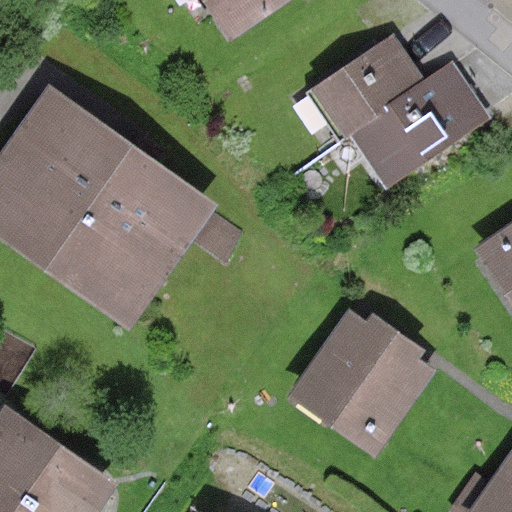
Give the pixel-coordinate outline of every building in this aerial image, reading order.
[(298,0),(197,0),(231,47),(298,0)] [(348,139),(353,136),(423,87),(394,46),(320,97),(348,139)] [(450,68),(423,87),(353,136),(388,187),(486,119),(450,68)] [(247,234),(49,92),(0,162),(0,249),(132,342),(197,248),(230,269),(247,234)] [(511,228),(474,255),(511,310),(511,228)] [(376,464),(435,378),(419,366),(426,357),(374,320),(367,328),(349,314),(288,404),(376,464)] [(101,511),(115,493),(3,412),(0,416),(0,511),(101,511)] [(511,511),(511,456),(481,503),(465,491),(451,511),(511,511)]
